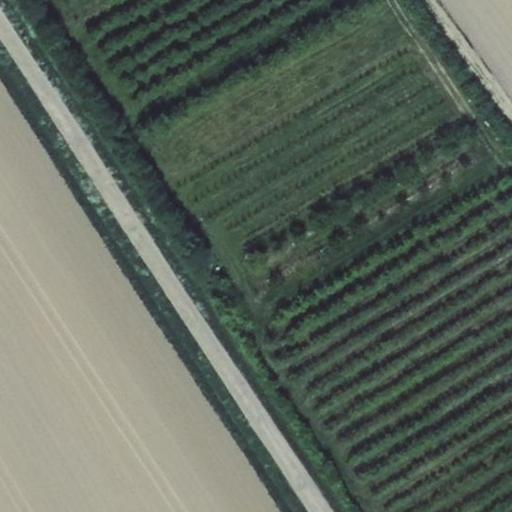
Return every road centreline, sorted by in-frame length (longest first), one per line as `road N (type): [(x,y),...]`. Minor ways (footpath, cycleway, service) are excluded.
road 1 (track): [(0,25),(319,511)]
road 2 (track): [(511,115),(429,0)]
